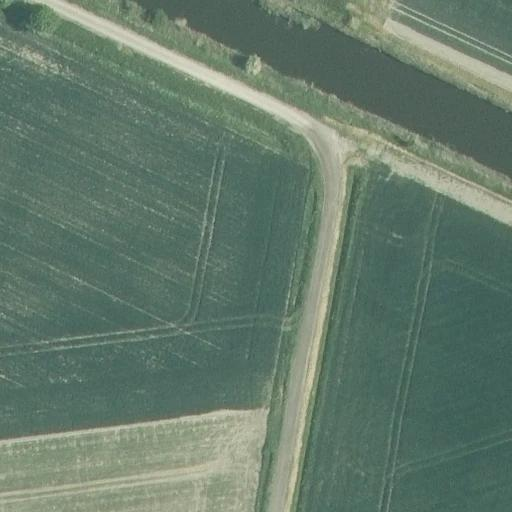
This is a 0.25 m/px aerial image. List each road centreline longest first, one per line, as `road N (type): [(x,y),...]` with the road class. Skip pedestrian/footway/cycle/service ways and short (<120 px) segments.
road 1 (track): [(274,511),(330,199),(329,164)]
road 2 (unclassified): [(329,164),(324,143),(298,122),(41,0)]
